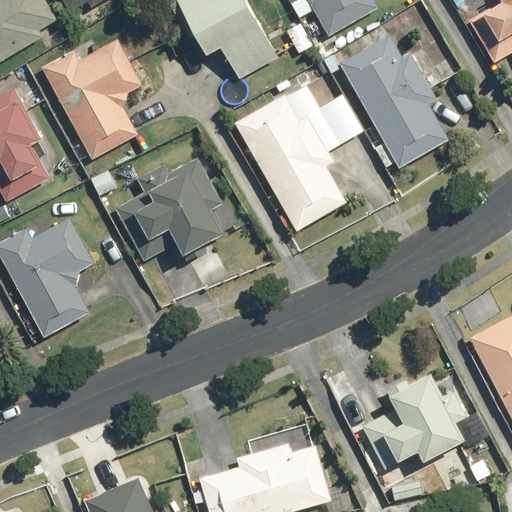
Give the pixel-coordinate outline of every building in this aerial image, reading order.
[(0,0),(0,64),(48,36),(44,29),(62,19),(51,0),(0,0)] [(67,0),(74,11),(93,0),(97,7),(108,0),(67,0)] [(258,5),(255,0),(169,0),(192,42),(202,36),(214,58),(227,51),(244,82),(287,58),(258,5)] [(313,0),(333,35),(383,7),(379,0),(313,0)] [(511,0),(502,0),(503,1),(474,19),(500,62),(511,54),(511,0)] [(304,19),(287,28),(302,56),(320,47),(304,19)] [(394,34),(344,62),(405,168),(455,139),(434,102),(442,98),(415,51),(407,56),(394,34)] [(46,68),(97,159),(143,133),(129,108),(133,92),(148,84),(122,38),(84,59),(79,50),(46,68)] [(309,82),(240,122),(303,230),(353,202),(332,166),(340,161),(334,150),(368,130),(347,93),(323,107),(309,82)] [(0,179),(12,201),(54,177),(35,144),(47,137),(18,87),(0,96),(0,179)] [(120,207),(148,260),(185,240),(192,254),(232,233),(230,229),(241,224),(228,200),(226,201),(203,156),(172,172),(168,164),(142,178),(150,192),(120,207)] [(8,201),(0,205),(0,223),(16,214),(8,201)] [(31,228),(0,244),(0,247),(49,337),(95,312),(81,286),(85,270),(99,263),(74,217),(36,238),(31,228)] [(511,314),(473,334),(511,409),(511,314)] [(365,424),(388,466),(424,447),(430,457),(470,437),(460,419),(471,414),(453,381),(444,386),(436,370),(413,381),(411,376),(389,388),(399,407),(365,424)] [(203,476),(213,511),(287,511),(336,498),(320,442),(295,449),(292,440),(241,455),(243,464),(203,476)] [(489,456),(470,466),(480,484),(499,475),(489,456)] [(157,511),(142,475),(88,498),(94,511),(157,511)] [(423,475),(391,484),(396,505),(429,497),(423,475)]
